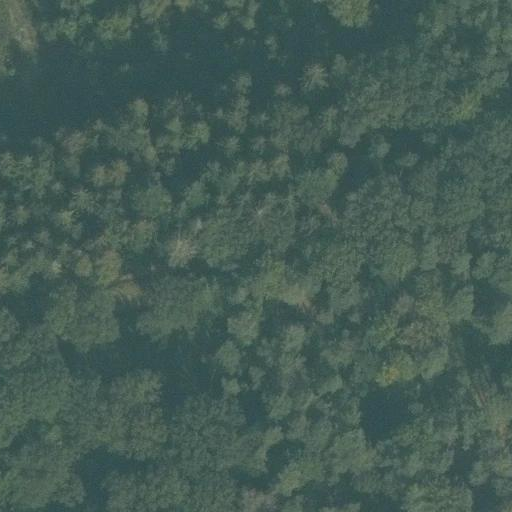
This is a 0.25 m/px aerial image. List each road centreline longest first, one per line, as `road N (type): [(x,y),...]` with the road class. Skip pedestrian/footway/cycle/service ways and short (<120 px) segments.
road 1 (track): [(511,227),(0,311)]
road 2 (unknown): [(340,0),(511,183)]
